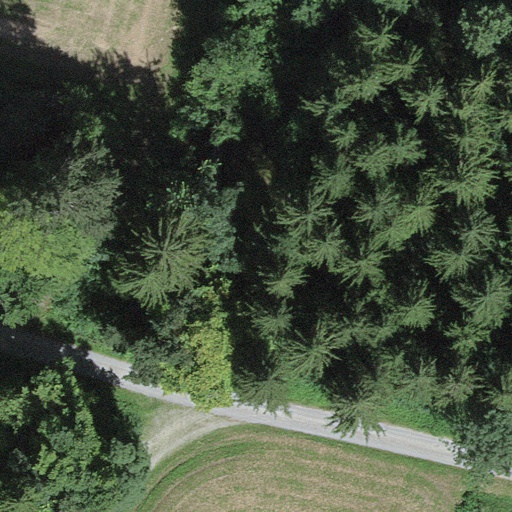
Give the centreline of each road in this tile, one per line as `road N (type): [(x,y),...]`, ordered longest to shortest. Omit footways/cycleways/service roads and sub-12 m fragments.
road 1 (track): [(511,467),(0,336)]
road 2 (track): [(19,341),(173,87)]
road 3 (track): [(98,511),(146,439),(270,405)]
